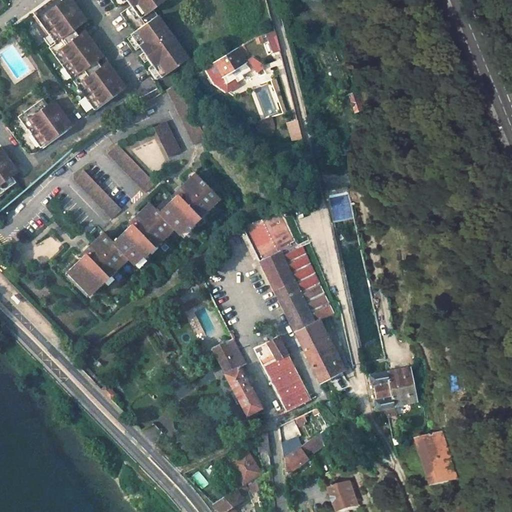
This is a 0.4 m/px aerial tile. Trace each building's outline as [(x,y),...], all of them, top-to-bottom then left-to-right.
[(87,22),(70,0),(64,0),(42,16),(60,41),(87,22)] [(165,0),(124,0),(139,20),(165,0)] [(187,59),(157,16),(129,36),(160,78),(187,59)] [(275,30),(261,34),(267,54),(281,51),(275,30)] [(85,32),(59,51),(77,76),(103,56),(85,32)] [(251,75),(235,49),(211,63),(227,90),(251,75)] [(125,87),(107,62),(81,81),(99,106),(125,87)] [(64,67),(58,71),(65,80),(71,76),(64,67)] [(176,85),(166,90),(192,142),(203,137),(176,85)] [(356,91),(348,93),(354,110),(361,108),(356,91)] [(72,125),(55,101),(28,121),(46,145),(72,125)] [(259,134),(275,132),(273,117),(257,119),(259,134)] [(286,122),(292,140),(303,136),(297,119),(286,122)] [(165,122),(153,129),(170,161),(182,154),(165,122)] [(0,185),(20,171),(1,146),(0,147),(0,185)] [(120,149),(111,157),(145,193),(154,185),(120,149)] [(173,199),(160,212),(174,227),(182,235),(220,198),(196,173),(171,197),(173,199)] [(87,174),(78,182),(112,218),(121,210),(87,174)] [(318,209),(316,200),(308,203),(310,208),(312,208),(313,211),(318,209)] [(128,228),(114,241),(128,256),(135,264),(174,227),(160,212),(150,202),(125,226),(128,228)] [(295,247),(279,213),(249,224),(242,227),(319,379),(321,378),(323,381),(342,371),(340,368),(342,367),(319,320),(325,317),(327,320),(334,317),(298,245),(295,247)] [(82,258),(68,271),(89,293),(128,256),(114,241),(105,232),(80,255),(82,258)] [(37,245),(43,260),(56,255),(50,240),(37,245)] [(307,390),(278,337),(269,341),(266,336),(251,344),(288,411),(317,396),(311,388),(307,390)] [(244,364),(233,341),(213,349),(219,360),(234,354),(240,366),(244,364)] [(203,372),(182,351),(169,362),(190,384),(203,372)] [(240,366),(234,354),(219,360),(226,374),(225,375),(247,415),(261,408),(240,366)] [(417,401),(410,367),(370,375),(371,384),(374,384),(377,399),(375,400),(377,409),(417,401)] [(114,394),(106,385),(101,389),(110,398),(114,394)] [(279,426),(285,440),(300,434),(294,419),(279,426)] [(458,473),(444,426),(435,428),(449,475),(458,473)] [(449,475),(435,428),(419,433),(433,480),(449,475)] [(271,451),(269,434),(258,440),(258,453),(271,451)] [(318,434),(302,445),(310,456),(325,444),(318,434)] [(310,460),(302,448),(285,460),(286,477),(310,460)] [(261,475),(248,452),(230,463),(242,485),(246,483),(244,480),(249,477),(251,480),(261,475)] [(347,479),(343,469),(336,472),(340,483),(343,482),(343,480),(347,479)] [(194,475),(201,487),(208,483),(200,471),(194,475)] [(263,511),(258,478),(252,481),(257,511),(263,511)] [(354,484),(352,478),(347,479),(343,480),(343,482),(345,487),(354,484)] [(347,511),(363,506),(356,483),(354,484),(345,487),(336,491),(342,511),(347,511)] [(250,490),(249,488),(247,484),(213,504),(220,511),(227,511),(244,501),(241,496),(250,490)]
